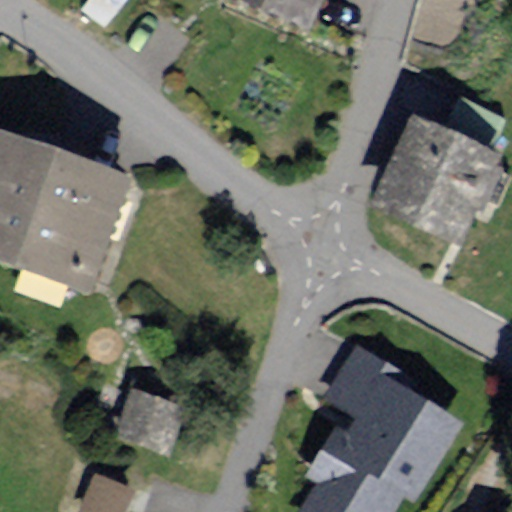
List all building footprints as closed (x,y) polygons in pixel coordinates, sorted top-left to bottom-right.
[(215,0),(298,33),(311,0),(215,0)] [(491,168),(398,121),(357,211),(449,254),(491,168)] [(0,278),(81,308),(116,193),(0,145),(0,278)] [(407,511),(458,430),(343,342),(330,362),(307,406),(282,483),(302,490),(290,511),(392,511),(395,509),(400,511),(407,511)] [(175,417),(122,393),(106,442),(159,464),(175,417)] [(95,473),(84,510),(88,511),(122,511),(131,484),(95,473)]
